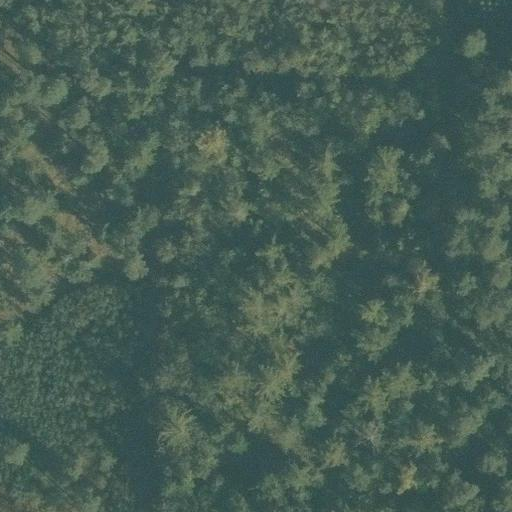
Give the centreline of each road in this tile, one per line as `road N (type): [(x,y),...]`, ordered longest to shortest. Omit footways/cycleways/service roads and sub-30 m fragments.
road 1 (track): [(160,511),(161,66)]
road 2 (track): [(444,74),(0,63)]
